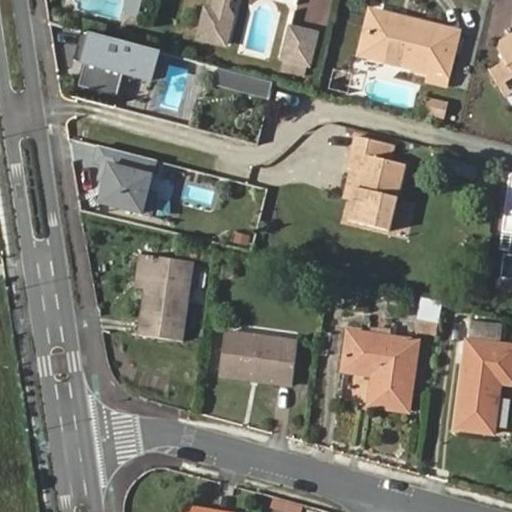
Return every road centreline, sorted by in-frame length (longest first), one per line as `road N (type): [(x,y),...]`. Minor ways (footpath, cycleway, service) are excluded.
road 1 (tertiary): [(87,440),(22,0)]
road 2 (tertiary): [(0,48),(58,443)]
road 3 (residential): [(87,440),(165,435),(406,502)]
